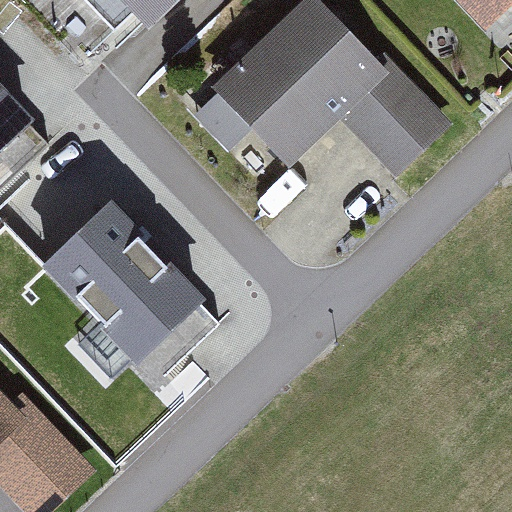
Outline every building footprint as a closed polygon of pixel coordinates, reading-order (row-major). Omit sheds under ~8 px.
[(182,0),(113,0),(148,34),(182,0)] [(318,0),(305,0),(213,87),(287,165),(386,71),(318,0)] [(511,0),(460,0),(494,35),(511,17),(511,0)] [(0,86),(0,187),(50,142),(0,86)] [(113,202),(42,267),(135,368),(206,303),(113,202)] [(0,387),(0,499),(12,511),(56,511),(90,479),(0,387)]
